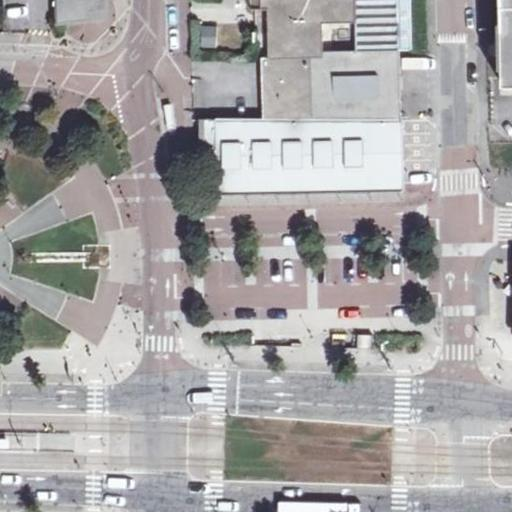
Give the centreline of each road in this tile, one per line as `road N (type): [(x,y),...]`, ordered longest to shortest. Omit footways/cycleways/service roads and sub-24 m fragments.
road 1 (secondary): [(160,498),(464,507)]
road 2 (residential): [(153,223),(457,220)]
road 3 (secondary): [(460,404),(161,392)]
road 4 (residential): [(457,220),(454,0)]
road 5 (residential): [(460,404),(457,220)]
road 6 (tertiary): [(153,223),(161,392)]
road 7 (secondary): [(161,392),(0,398)]
road 8 (secondary): [(0,487),(160,498)]
road 9 (tertiary): [(127,86),(145,127),(153,223)]
road 10 (unclassified): [(127,86),(0,71)]
